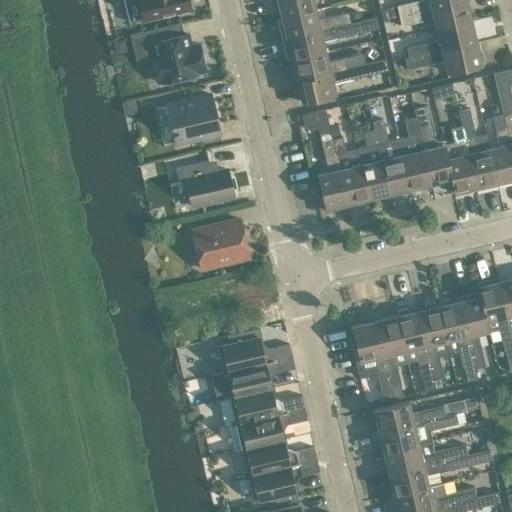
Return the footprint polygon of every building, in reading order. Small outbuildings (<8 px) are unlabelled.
[(124,0),(130,20),(145,17),(145,18),(191,6),(189,0),(124,0)] [(278,0),(282,15),(317,7),(315,0),(278,0)] [(409,0),(398,3),(400,13),(454,0),(409,0)] [(467,0),(454,0),(400,13),(402,23),(422,19),(422,18),(435,15),(438,26),(472,18),(467,0)] [(398,3),(382,7),(384,17),(400,13),(398,3)] [(283,16),(279,17),(282,29),(286,29),(287,36),(352,20),(349,8),(319,16),(317,7),(282,15),(283,16)] [(355,7),(349,8),(352,20),(352,21),(360,19),(363,18),(361,10),(355,7)] [(363,18),(360,19),(363,29),(379,26),(377,15),(363,18)] [(427,40),(407,45),(410,55),(477,39),(472,18),(438,26),(441,38),(427,41),(427,40)] [(289,43),(285,45),(288,56),(292,56),(292,57),(327,49),(324,39),(363,29),(360,19),(352,21),(352,20),(287,36),(289,43)] [(182,20),(131,32),(137,56),(148,54),(159,51),(165,75),(202,66),(197,43),(193,44),(189,31),(185,32),(182,20)] [(126,37),(113,39),(116,51),(128,49),(126,37)] [(410,55),(406,55),(408,66),(432,61),(432,60),(445,57),(448,70),(482,62),(482,60),(484,60),(486,58),(484,49),(481,48),(479,48),(477,39),(410,55)] [(327,49),(292,57),(297,78),(347,66),(361,62),(366,61),(364,51),(329,59),(327,49)] [(386,56),(369,60),(372,72),(389,68),(386,56)] [(366,61),(361,62),(364,74),(372,72),(369,60),(366,61)] [(347,66),(297,78),(302,100),(336,92),(334,81),(364,74),(361,62),(347,66)] [(511,66),(494,70),(501,99),(503,110),(507,125),(511,144),(511,95),(509,82),(511,81),(511,66)] [(441,84),(432,86),(435,97),(444,95),(456,92),(453,81),(441,84)] [(210,95),(170,104),(178,138),(218,128),(210,95)] [(136,98),(122,100),(126,113),(138,110),(136,98)] [(494,101),(491,106),(493,113),(503,110),(501,99),(494,101)] [(425,104),(414,106),(417,118),(419,128),(420,131),(432,181),(451,176),(453,176),(448,156),(449,155),(446,142),(445,138),(441,139),(432,133),(425,104)] [(470,105),(459,108),(463,123),(477,185),(498,180),(490,146),(487,132),(477,134),(470,105)] [(326,106),(303,112),(305,124),(314,122),(319,125),(329,169),(318,172),(322,189),(316,191),(321,211),(339,207),(340,202),(347,201),(336,151),(337,151),(333,136),(326,106)] [(500,143),(490,146),(498,180),(511,176),(511,144),(507,125),(503,110),(493,113),(500,143)] [(366,117),(362,122),(364,130),(375,127),(372,115),(366,117)] [(384,116),(373,118),(375,127),(378,141),(389,139),(386,125),(384,116)] [(339,121),(331,123),(334,135),(342,133),(339,121)] [(455,140),(446,142),(449,155),(448,156),(453,176),(451,176),(455,190),(477,185),(463,123),(452,126),(455,140)] [(367,144),(357,146),(368,196),(389,191),(378,141),(375,127),(364,130),(367,144)] [(413,149),(403,152),(411,186),(432,181),(420,131),(409,134),(413,149)] [(344,134),(333,136),(337,151),(336,151),(347,201),(368,196),(357,146),(347,148),(344,134)] [(389,139),(378,141),(389,191),(411,186),(403,152),(393,154),(389,139)] [(201,160),(177,165),(177,166),(180,178),(186,177),(192,203),(235,193),(229,167),(204,173),(201,160)] [(241,216),(192,228),(201,266),(250,255),(241,216)] [(511,275),(500,279),(511,330),(511,275)] [(479,284),(478,284),(480,289),(480,294),(481,293),(487,318),(488,318),(490,328),(500,325),(501,329),(505,349),(510,367),(511,366),(511,330),(500,279),(491,281),(490,278),(488,277),(480,279),(478,281),(479,284)] [(466,297),(460,298),(476,366),(486,363),(482,344),(481,344),(478,330),(490,328),(488,318),(487,318),(481,293),(480,294),(480,289),(467,292),(466,294),(466,297)] [(440,303),(439,303),(447,338),(450,351),(461,349),(466,368),(468,378),(479,376),(476,366),(460,298),(452,300),(452,298),(449,297),(441,299),(440,301),(440,303)] [(426,306),(418,308),(434,376),(444,373),(440,354),(450,351),(447,338),(439,303),(438,304),(437,301),(435,300),(427,302),(426,304),(426,306)] [(399,313),(397,313),(408,360),(418,357),(426,388),(436,386),(434,376),(418,308),(410,310),(410,308),(407,307),(399,308),(398,311),(399,313)] [(397,313),(376,318),(394,396),(405,393),(398,362),(408,360),(397,313)] [(376,318),(352,324),(360,357),(357,358),(360,372),(375,369),(378,370),(384,398),(394,396),(376,318)] [(258,325),(225,333),(227,341),(260,333),(258,325)] [(223,342),(220,346),(222,353),(221,353),(225,369),(294,353),(291,341),(270,346),(265,343),(262,343),(260,333),(227,341),(223,342)] [(294,353),(225,369),(213,372),(219,398),(220,398),(275,385),(275,384),(272,385),(270,376),(273,376),(276,370),(296,365),(294,353)] [(275,385),(220,398),(226,424),(230,423),(233,422),(306,404),(303,392),(283,397),(277,394),(274,395),(272,386),(275,386),(275,385)] [(475,393),(467,395),(469,406),(478,404),(475,393)] [(409,399),(375,407),(375,408),(380,428),(447,413),(445,402),(425,407),(425,408),(412,411),(409,399)] [(233,422),(230,423),(236,448),(244,446),(287,436),(287,435),(284,436),(282,427),(285,427),(289,421),(308,417),(306,404),(233,422)] [(447,413),(380,428),(385,450),(419,441),(432,438),(429,428),(450,423),(459,421),(456,410),(447,413)] [(287,436),(244,446),(249,469),(244,470),(245,473),(318,456),(315,444),(295,449),(289,445),(287,446),(285,437),(287,437),(287,436)] [(419,441),(385,450),(390,471),(468,452),(466,442),(434,449),(432,438),(419,441)] [(468,452),(390,471),(395,492),(429,484),(426,472),(439,469),(440,470),(492,457),(490,447),(488,447),(468,452)] [(318,456),(245,473),(246,476),(250,475),(254,488),(255,494),(260,497),(267,495),(267,496),(297,489),(300,488),(299,487),(297,488),(295,479),(297,478),(301,473),(321,468),(318,456)] [(429,484),(395,492),(399,511),(402,511),(476,495),(474,484),(444,491),(442,480),(429,484)] [(297,489),(267,496),(268,502),(298,495),(297,489)] [(449,511),(450,511),(500,500),(497,489),(476,495),(402,511),(449,511)] [(298,495),(268,502),(270,507),(300,500),(298,495)] [(270,507),(260,510),(260,511),(331,511),(331,509),(319,511),(309,511),(310,511),(307,509),(302,510),(300,502),(303,501),(303,499),(300,500),(270,507)]
